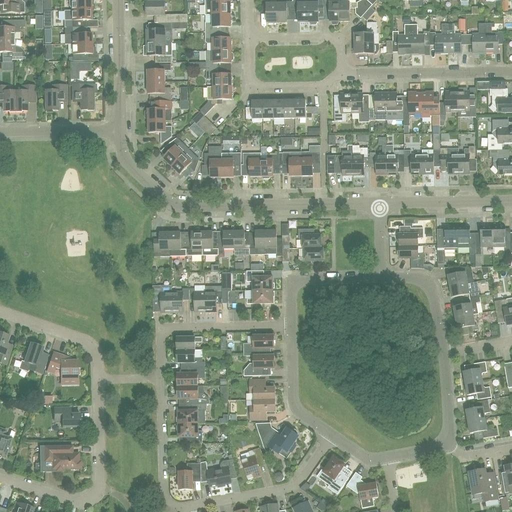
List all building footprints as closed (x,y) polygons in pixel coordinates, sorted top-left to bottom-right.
[(19,0),(0,0),(0,6),(1,6),(1,14),(24,13),(24,3),(21,0),(19,0)] [(68,0),(69,7),(70,8),(71,8),(71,11),(91,11),(91,1),(85,1),(84,0),(68,0)] [(205,15),(230,15),(230,3),(218,3),(217,0),(204,0),(205,8),(205,15)] [(267,23),(277,23),(277,4),(276,4),(276,0),(270,0),(270,1),(270,5),(266,5),(267,23)] [(287,4),(277,4),(277,23),(287,23),(287,7),(292,7),(292,0),(291,0),(292,2),(287,2),(287,4)] [(292,0),(292,7),(298,7),(298,23),(308,23),(307,0),(292,0)] [(307,0),(308,23),(310,23),(310,24),(311,26),(316,26),(317,24),(317,23),(319,23),(319,21),(324,21),(324,7),(324,2),(323,0),(307,0)] [(340,22),(339,0),(323,0),(324,2),(324,7),(329,7),(329,22),(331,22),(331,23),(333,25),(337,25),(339,23),(339,22),(340,22)] [(347,0),(339,0),(340,22),(350,22),(350,9),(355,9),(356,14),(361,19),(362,17),(366,13),(373,5),(366,0),(362,0),(357,3),(350,3),(348,3),(347,0)] [(172,23),(187,23),(187,15),(165,15),(165,3),(146,3),(146,16),(158,16),(158,23),(172,23)] [(72,28),(84,28),(84,22),(86,21),(92,21),(91,11),(71,11),(64,11),(64,28),(72,28)] [(362,17),(367,22),(371,17),(366,13),(362,17)] [(205,34),(218,33),(218,28),(231,28),(230,15),(205,15),(206,23),(205,23),(205,34)] [(0,28),(0,40),(14,40),(14,33),(20,33),(20,28),(25,28),(25,21),(10,21),(11,28),(0,28)] [(172,23),(158,23),(158,30),(147,31),(147,44),(166,43),(172,43),(172,35),(172,23)] [(355,34),(355,45),(378,44),(378,34),(377,34),(377,23),(367,23),(367,34),(355,34)] [(486,53),(485,24),(479,24),(479,35),(473,35),(473,53),(486,53)] [(492,24),(485,24),(486,53),(498,53),(498,45),(504,45),(504,32),(498,32),(498,35),(492,35),(492,24)] [(412,54),(411,25),(405,25),(405,36),(399,36),(399,32),(393,32),(393,38),(398,38),(399,54),(412,54)] [(430,46),(430,33),(430,32),(424,32),(424,36),(418,36),(418,25),(411,25),(412,54),(424,54),(424,46),(430,46)] [(430,33),(430,46),(436,46),(436,54),(449,53),(448,25),(442,25),(442,36),(436,36),(436,33),(430,33)] [(448,25),(449,53),(461,53),(461,35),(455,35),(455,25),(448,25)] [(72,45),(92,44),(92,34),(86,34),(84,33),(84,28),(72,28),(64,28),(64,45),(72,45)] [(213,44),(213,52),(231,51),(231,46),(232,45),(232,41),(231,40),(231,39),(218,39),(218,33),(205,34),(206,42),(208,44),(213,44)] [(14,40),(0,40),(0,53),(2,53),(5,57),(5,62),(2,62),(2,63),(11,63),(11,60),(25,60),(25,57),(25,55),(24,52),(23,50),(21,49),(19,47),(17,47),(14,47),(14,40)] [(159,63),(172,63),(172,52),(166,52),(166,43),(147,44),(147,46),(144,46),(144,56),(147,56),(147,57),(159,56),(159,63)] [(72,45),(72,62),(85,62),(85,56),(86,55),(95,54),(95,48),(92,48),(92,44),(72,45)] [(378,44),(355,45),(355,55),(376,55),(379,51),(379,44),(378,44)] [(218,64),(231,64),(231,63),(232,61),(232,58),(231,56),(231,51),(213,52),(206,52),(206,70),(219,70),(218,64)] [(75,70),(88,71),(88,62),(75,62),(75,70)] [(147,71),(148,83),(165,83),(165,71),(171,71),(171,65),(160,65),(160,71),(147,71)] [(219,70),(206,70),(206,80),(213,80),(214,88),(232,88),(231,75),(219,75),(219,70)] [(160,100),(161,100),(171,100),(171,88),(165,88),(165,83),(148,83),(148,95),(160,94),(160,100)] [(93,111),(93,93),(96,93),(96,85),(72,86),(73,103),(81,102),(81,111),(92,110),(92,112),(93,111)] [(15,112),(15,92),(7,92),(7,87),(0,86),(0,103),(3,104),(3,112),(15,112)] [(15,92),(15,112),(27,112),(27,103),(35,103),(35,86),(22,86),(22,92),(15,92)] [(45,91),(45,112),(46,112),(46,111),(58,111),(57,103),(67,103),(66,86),(53,86),(53,91),(45,91)] [(232,100),(232,88),(214,88),(207,88),(208,100),(211,100),(211,101),(211,105),(216,105),(217,105),(217,100),(232,100)] [(457,92),(458,112),(458,118),(476,117),(476,94),(470,94),(470,92),(467,92),(467,89),(459,89),(459,92),(457,92)] [(497,113),(511,113),(511,99),(508,99),(506,97),(506,89),(490,90),(490,96),(492,96),(492,105),(497,110),(497,113)] [(458,112),(457,92),(445,92),(446,104),(440,104),(440,116),(446,116),(446,113),(458,112)] [(386,121),(386,113),(386,93),(375,94),(375,109),(369,109),(369,121),(386,121)] [(386,93),(386,113),(397,113),(397,115),(403,115),(403,110),(403,108),(397,108),(397,93),(386,93)] [(421,114),(421,94),(416,94),(415,93),(409,93),(409,110),(403,110),(403,115),(403,126),(409,126),(409,116),(414,116),(414,114),(421,114)] [(434,127),(440,127),(439,95),(433,96),(433,93),(427,93),(426,94),(421,94),(421,114),(421,118),(430,118),(430,116),(433,116),(434,127)] [(352,114),(352,94),(341,94),(341,109),(334,109),(335,122),(346,121),(346,114),(352,114)] [(369,121),(369,109),(363,109),(363,94),(352,94),(352,114),(358,113),(359,123),(369,123),(369,121)] [(211,101),(201,112),(205,116),(216,105),(211,105),(211,101)] [(263,119),(263,101),(252,102),(252,108),(246,108),(246,120),(256,120),(256,122),(257,123),(261,123),(262,122),(262,119),(263,119)] [(274,119),(274,101),(263,101),(263,119),(274,119)] [(285,119),(284,101),(274,101),(274,119),(285,119)] [(295,119),(295,101),(284,101),(285,119),(295,119)] [(295,101),(295,119),(312,119),(312,107),(306,107),(306,101),(295,101)] [(148,122),(166,121),(172,121),(171,104),(161,104),(161,102),(150,102),(150,110),(148,110),(148,111),(146,111),(145,113),(145,118),(146,119),(148,119),(148,122)] [(197,125),(204,117),(205,116),(201,112),(192,121),(197,125)] [(197,125),(201,129),(209,121),(204,117),(197,125)] [(498,144),(511,144),(511,129),(508,130),(507,128),(506,120),(492,121),(493,136),(498,141),(498,144)] [(166,127),(166,121),(148,122),(148,133),(161,133),(161,145),(172,137),(172,127),(166,127)] [(201,129),(205,133),(213,125),(209,121),(201,129)] [(205,133),(210,137),(217,129),(213,125),(205,133)] [(172,150),(165,157),(163,159),(172,167),(184,155),(179,150),(183,146),(176,139),(167,146),(172,150)] [(353,176),(353,146),(348,146),(348,156),(342,156),(342,176),(353,176)] [(353,146),(353,176),(364,176),(364,158),(368,157),(368,148),(360,148),(360,146),(353,146)] [(387,175),(387,155),(386,155),(386,146),(382,146),(382,155),(375,156),(376,176),(387,175)] [(469,150),(464,150),(465,155),(459,155),(459,149),(459,174),(470,174),(469,160),(475,160),(475,147),(469,147),(469,150)] [(448,174),(459,174),(459,149),(448,149),(442,149),(442,162),(448,162),(448,174)] [(434,158),(440,158),(440,150),(422,150),(422,155),(422,175),(434,175),(434,158)] [(507,160),(507,150),(490,151),(490,158),(493,158),(493,167),(498,172),(499,175),(511,175),(511,160),(509,161),(507,160)] [(387,155),(387,175),(398,175),(398,156),(404,156),(404,151),(393,151),(393,155),(387,155)] [(411,175),(422,175),(422,155),(411,155),(411,151),(404,151),(404,158),(411,158),(411,175)] [(290,165),(290,174),(290,177),(302,177),(301,159),(301,153),(294,153),(283,154),(283,165),(290,165)] [(301,153),(301,159),(302,177),(313,177),(313,164),(321,164),(321,153),(301,153)] [(222,155),(222,161),(222,178),(234,178),(234,166),(239,166),(239,154),(222,155)] [(261,177),(261,160),(255,160),(255,154),(243,154),(243,165),(250,165),(250,178),(261,177)] [(267,160),(261,160),(261,177),(263,177),(263,179),(263,180),(269,179),(270,178),(270,177),(273,177),(273,165),(279,165),(279,154),(267,154),(267,160)] [(184,155),(172,167),(180,175),(188,167),(195,173),(199,161),(195,157),(191,162),(184,155)] [(222,178),(222,161),(216,161),(216,155),(204,155),(204,166),(210,166),(210,178),(222,178)] [(335,156),(327,156),(327,174),(335,174),(335,156)] [(504,254),(511,254),(511,246),(505,246),(505,227),(493,228),(493,248),(504,247),(504,254)] [(445,249),(458,248),(457,228),(445,228),(445,249)] [(476,255),(476,246),(470,246),(470,228),(457,228),(458,248),(470,248),(470,256),(476,255)] [(481,246),(476,246),(476,255),(481,255),(481,248),(493,248),(493,228),(481,228),(481,246)] [(399,247),(418,246),(418,239),(423,239),(423,229),(411,229),(411,235),(399,235),(399,247)] [(303,249),(323,248),(321,248),(321,235),(313,236),(313,230),(314,230),(298,230),(298,238),(300,240),(302,240),(303,249)] [(250,255),(266,255),(266,231),(256,232),(256,245),(250,245),(250,255)] [(277,231),(266,231),(266,255),(277,255),(277,257),(282,257),(282,251),(277,251),(277,231)] [(192,239),(186,239),(186,257),(187,257),(187,256),(202,256),(202,232),(192,233),(192,239)] [(218,256),(218,252),(218,240),(213,240),(213,232),(202,232),(202,256),(218,256)] [(224,240),(218,240),(218,252),(224,252),(224,250),(234,249),(234,232),(224,232),(224,240)] [(245,232),(234,232),(234,249),(234,255),(250,255),(250,245),(245,245),(245,232)] [(170,257),(170,233),(160,233),(160,241),(154,241),(154,253),(160,253),(160,257),(170,257)] [(181,233),(170,233),(170,257),(186,257),(186,239),(181,239),(181,233)] [(411,258),(411,264),(411,269),(417,269),(420,269),(422,269),(424,270),(424,254),(418,254),(418,246),(399,247),(399,258),(411,258)] [(323,248),(303,249),(305,249),(305,257),(298,257),(298,262),(323,261),(323,248)] [(448,276),(450,287),(474,283),(471,268),(461,268),(462,274),(448,276)] [(253,283),(253,291),(273,291),(273,277),(262,278),(262,272),(247,272),(247,283),(253,283)] [(474,283),(450,287),(452,298),(469,295),(470,300),(480,298),(478,288),(468,290),(467,284),(474,283)] [(212,292),(205,292),(206,312),(217,312),(216,298),(222,298),(222,291),(222,287),(211,287),(212,292)] [(172,313),(172,293),(161,293),(161,289),(155,289),(155,301),(161,301),(161,313),(172,313)] [(206,312),(205,292),(195,293),(195,289),(189,290),(189,300),(195,300),(195,313),(206,312)] [(189,300),(189,290),(183,290),(183,293),(172,293),(172,313),(183,313),(183,301),(189,300)] [(273,291),(253,291),(253,300),(247,300),(247,305),(273,304),(273,291)] [(456,318),(479,314),(477,304),(481,303),(480,298),(470,300),(471,305),(454,308),(456,318)] [(511,325),(511,308),(510,309),(508,300),(494,302),(497,314),(504,313),(507,326),(511,325)] [(244,312),(236,312),(236,322),(244,322),(244,312)] [(479,314),(456,318),(458,329),(472,327),(473,331),(478,330),(477,325),(475,326),(473,316),(479,315),(479,314)] [(0,363),(5,365),(10,352),(12,346),(6,344),(9,337),(0,333),(0,363)] [(244,357),(260,356),(260,349),(274,349),(274,336),(253,337),(254,344),(244,344),(244,357)] [(177,338),(177,351),(195,351),(195,343),(202,343),(202,338),(177,338)] [(48,355),(41,353),(43,348),(30,344),(24,362),(31,364),(29,370),(42,374),(48,355)] [(191,363),(191,369),(205,369),(205,363),(202,363),(202,358),(195,358),(195,351),(177,351),(177,363),(191,363)] [(77,385),(77,378),(77,376),(79,375),(79,369),(77,369),(77,361),(68,361),(68,358),(64,358),(64,357),(53,353),(47,372),(53,374),(55,368),(61,370),(61,386),(77,385)] [(244,377),(261,376),(260,369),(274,369),(274,356),(260,356),(244,357),(254,357),(254,364),(250,364),(244,371),(244,377)] [(485,363),(474,365),(475,371),(463,373),(464,377),(463,379),(464,383),(465,384),(483,381),(482,376),(483,374),(487,373),(485,363)] [(178,387),(198,387),(198,379),(205,379),(205,369),(191,369),(191,374),(177,375),(177,376),(176,377),(176,381),(178,382),(178,387)] [(254,394),(254,401),(275,400),(275,388),(266,388),(266,386),(263,386),(263,380),(250,381),(250,394),(254,394)] [(483,381),(465,384),(465,385),(464,386),(465,390),(467,392),(467,396),(479,394),(480,400),(492,398),(490,388),(485,388),(484,387),(483,381)] [(192,399),(192,405),(209,404),(209,399),(203,394),(198,394),(198,387),(178,387),(178,392),(177,394),(177,397),(178,398),(178,400),(192,399)] [(275,400),(254,401),(255,407),(250,407),(250,421),(264,420),(264,415),(267,414),(267,412),(275,412),(275,400)] [(490,413),(488,401),(477,403),(478,409),(466,411),(468,422),(485,419),(484,414),(490,413)] [(178,425),(198,424),(205,424),(205,411),(206,411),(206,405),(209,405),(209,404),(192,405),(189,405),(189,411),(178,411),(178,425)] [(80,415),(71,415),(71,408),(54,409),(54,422),(62,422),(62,428),(80,428),(80,415)] [(485,419),(468,422),(470,434),(482,432),(483,439),(498,436),(497,429),(493,430),(492,426),(488,426),(486,425),(485,419)] [(198,424),(178,425),(179,438),(190,438),(190,440),(183,440),(183,444),(202,444),(202,431),(198,431),(198,424)] [(0,458),(0,457),(5,459),(7,452),(8,453),(9,452),(11,447),(11,445),(9,445),(11,439),(4,436),(6,431),(0,429),(0,458)] [(298,437),(297,436),(297,435),(298,435),(298,434),(298,433),(297,432),(297,431),(296,431),(295,430),(294,430),(293,430),(292,430),(292,431),(291,431),(291,432),(287,429),(282,436),(279,436),(271,430),(264,439),(270,443),(268,446),(279,454),(282,449),(288,453),(289,451),(291,453),(296,446),(293,444),(298,437)] [(69,447),(41,448),(41,472),(63,472),(63,470),(80,469),(80,462),(78,462),(78,454),(69,454),(69,447)] [(242,461),(248,480),(261,476),(257,464),(264,461),(260,449),(249,452),(251,458),(242,461)] [(318,477),(334,488),(339,492),(347,481),(340,476),(340,473),(345,465),(334,458),(324,472),(322,471),(318,477)] [(207,471),(210,487),(231,483),(231,480),(237,478),(233,460),(225,461),(223,462),(222,463),(221,464),(221,466),(221,467),(221,469),(207,471)] [(192,478),(201,478),(201,464),(187,464),(187,472),(179,472),(179,490),(193,490),(192,478)] [(511,465),(505,467),(506,472),(500,473),(504,495),(511,493),(511,465)] [(484,493),(487,507),(499,505),(493,472),(486,474),(485,470),(469,473),(473,495),(484,493)] [(362,478),(356,473),(348,485),(354,489),(353,491),(357,494),(359,494),(362,509),(374,507),(373,499),(379,498),(376,484),(363,486),(363,482),(360,480),(362,478)] [(282,486),(290,483),(288,476),(280,479),(282,486)] [(32,511),(34,509),(35,509),(35,508),(15,502),(13,509),(16,510),(15,511),(32,511)] [(312,511),(308,502),(293,509),(294,511),(312,511)] [(320,503),(317,508),(322,511),(328,511),(330,510),(320,503)]
